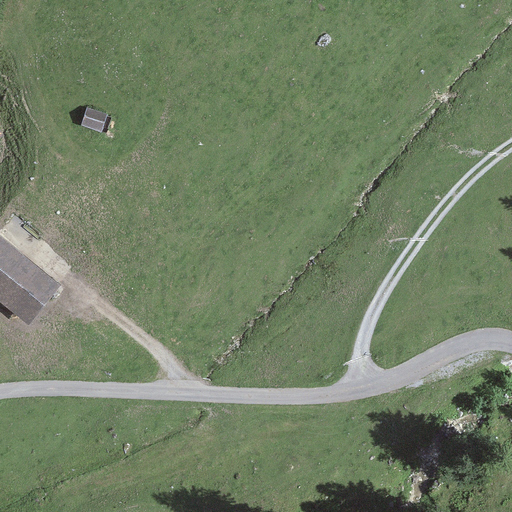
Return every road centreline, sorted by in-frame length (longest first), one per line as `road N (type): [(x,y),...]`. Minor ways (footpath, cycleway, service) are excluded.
road 1 (track): [(511,343),(483,340),(394,378),(312,397),(0,391)]
road 2 (track): [(364,388),(362,344),(392,280),(466,182),(511,145)]
